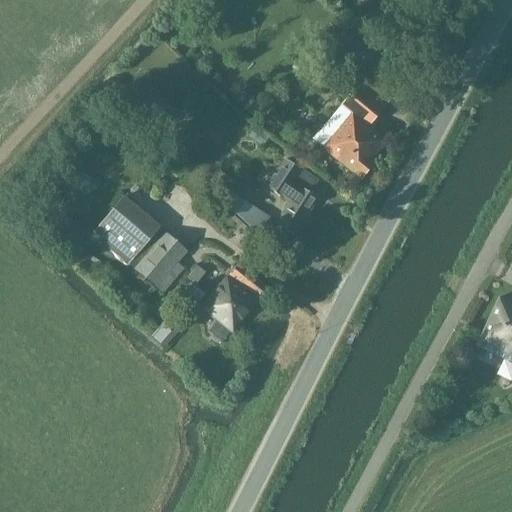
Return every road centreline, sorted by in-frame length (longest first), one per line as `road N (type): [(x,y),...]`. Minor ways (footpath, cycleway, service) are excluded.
road 1 (tertiary): [(238,511),(509,0)]
road 2 (unclassified): [(349,511),(511,214)]
